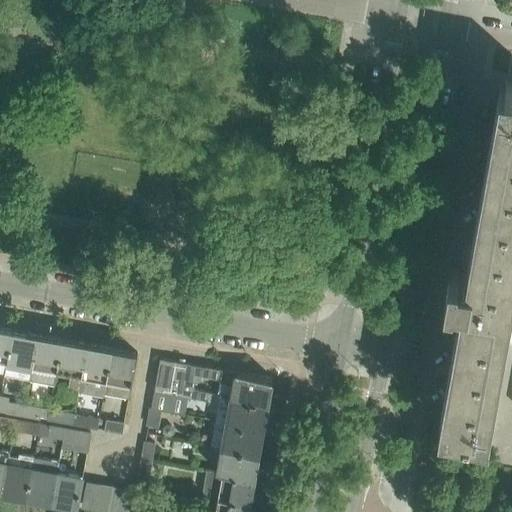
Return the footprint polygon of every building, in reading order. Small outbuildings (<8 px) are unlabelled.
[(490,430),(511,306),(511,82),(505,81),(471,271),(461,269),(462,267),(450,265),(445,292),(467,297),(446,418),(445,418),(444,421),(490,430)] [(0,326),(0,372),(5,374),(14,329),(0,326)] [(14,329),(5,374),(29,378),(37,333),(14,329)] [(63,338),(37,333),(29,378),(54,383),(57,369),(63,338)] [(68,385),(79,387),(87,342),(63,338),(57,369),(71,372),(68,385)] [(103,395),(103,392),(112,347),(87,342),(79,387),(78,391),(103,395)] [(112,347),(103,392),(110,393),(128,396),(129,396),(137,352),(112,347)] [(164,390),(182,393),(210,399),(211,390),(193,386),(195,379),(198,379),(200,373),(219,377),(217,391),(221,367),(160,356),(154,389),(164,391),(164,390)] [(217,391),(220,392),(231,393),(232,394),(267,400),(272,376),(221,367),(217,391)] [(154,389),(151,405),(161,407),(164,391),(154,389)] [(264,419),(267,400),(232,394),(231,393),(220,392),(215,417),(228,420),(263,426),(263,424),(264,419)] [(8,400),(6,410),(23,413),(24,403),(8,400)] [(24,403),(23,413),(41,416),(43,407),(24,403)] [(158,425),(161,407),(151,405),(148,423),(158,425)] [(74,412),(56,409),(49,408),(48,418),(72,422),(74,412)] [(74,412),(72,422),(97,427),(99,417),(74,412)] [(0,425),(14,428),(16,418),(0,414),(0,425)] [(262,429),(263,426),(228,420),(215,417),(211,442),(223,444),(258,451),(261,435),(262,429)] [(16,418),(14,428),(30,431),(32,421),(16,418)] [(122,431),(123,421),(107,418),(105,428),(122,431)] [(49,424),(47,434),(63,437),(64,427),(49,424)] [(61,445),(87,450),(90,432),(64,427),(63,437),(61,445)] [(145,440),(142,455),(152,457),(155,442),(145,440)] [(255,468),(258,451),(223,444),(219,469),(254,475),(254,474),(255,468)] [(0,489),(2,490),(9,453),(10,451),(0,448),(0,489)] [(2,490),(27,494),(31,470),(34,454),(16,451),(16,455),(9,453),(2,490)] [(27,494),(51,499),(55,475),(58,459),(34,454),(31,470),(27,494)] [(152,457),(142,455),(139,472),(149,474),(152,457)] [(254,475),(219,469),(206,466),(202,491),(218,494),(249,500),(252,485),(253,479),(254,475)] [(77,504),(82,479),(55,475),(51,499),(77,504)] [(83,505),(95,507),(99,483),(87,481),(83,505)] [(112,485),(99,483),(95,507),(107,509),(112,485)] [(112,485),(107,509),(118,511),(123,487),(112,485)] [(123,511),(130,511),(132,504),(135,489),(123,487),(118,511),(123,511)] [(135,490),(135,489),(132,504),(143,506),(145,492),(135,490)] [(247,511),(249,500),(218,494),(214,511),(247,511)]
